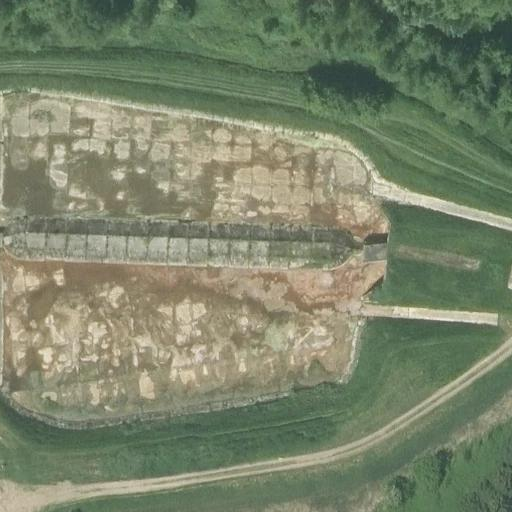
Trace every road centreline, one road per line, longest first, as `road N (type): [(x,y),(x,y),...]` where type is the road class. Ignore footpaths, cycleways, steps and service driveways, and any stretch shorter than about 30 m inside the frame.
road 1 (track): [(15,511),(17,493),(345,451),(511,347)]
road 2 (track): [(511,188),(305,97),(166,75),(0,68)]
